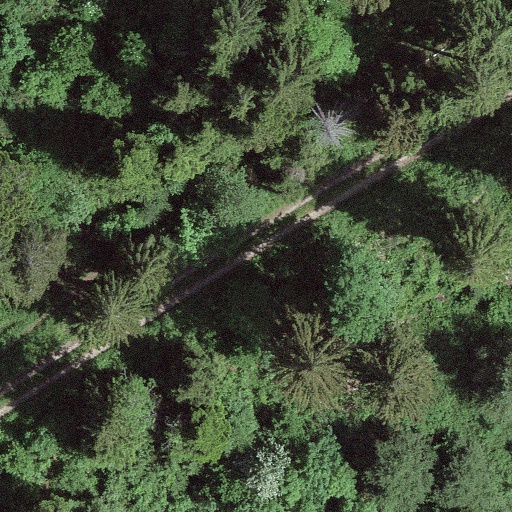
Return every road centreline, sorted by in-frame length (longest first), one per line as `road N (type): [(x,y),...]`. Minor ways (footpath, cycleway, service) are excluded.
road 1 (track): [(0,406),(511,89)]
road 2 (track): [(421,0),(0,355)]
